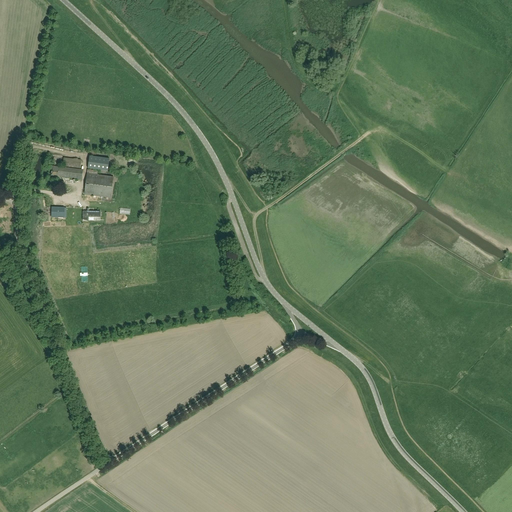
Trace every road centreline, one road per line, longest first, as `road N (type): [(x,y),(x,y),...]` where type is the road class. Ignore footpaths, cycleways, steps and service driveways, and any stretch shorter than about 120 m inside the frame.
road 1 (tertiary): [(287,305),(263,278),(222,173),(188,118),(63,0)]
road 2 (unclassified): [(105,464),(22,253),(14,200),(0,200)]
road 3 (unclassified): [(105,464),(302,334)]
road 4 (tertiary): [(463,511),(397,445),(368,376),(335,345)]
